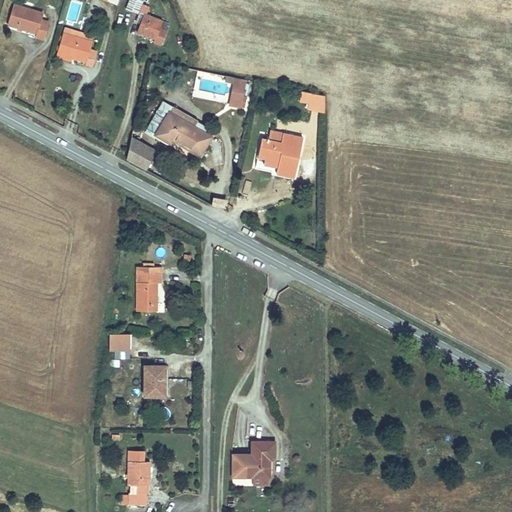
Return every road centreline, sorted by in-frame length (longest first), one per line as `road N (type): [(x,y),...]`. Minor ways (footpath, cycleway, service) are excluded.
road 1 (secondary): [(511,387),(217,229)]
road 2 (residential): [(217,229),(209,246),(203,505)]
road 3 (secondary): [(217,229),(0,113)]
